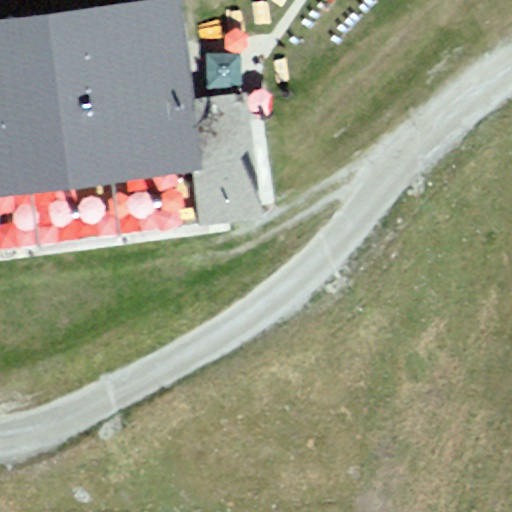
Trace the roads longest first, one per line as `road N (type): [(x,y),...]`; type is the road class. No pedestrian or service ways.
road 1 (track): [(0,439),(67,417),(166,366),(279,295),(330,254),(442,117),(511,63)]
road 2 (track): [(241,236),(442,117)]
